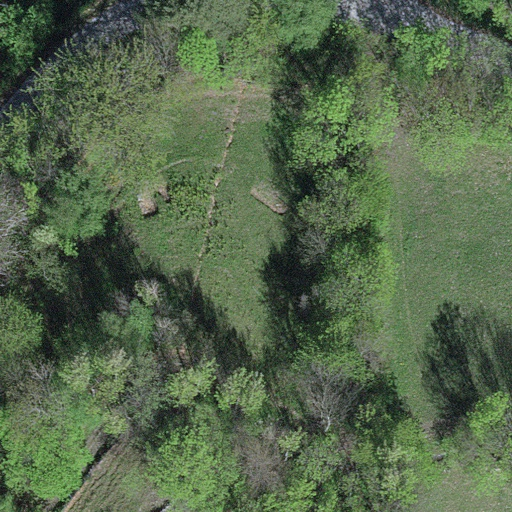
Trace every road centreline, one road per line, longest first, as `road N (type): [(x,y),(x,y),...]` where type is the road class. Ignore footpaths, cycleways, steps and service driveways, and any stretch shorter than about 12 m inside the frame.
road 1 (residential): [(0,141),(111,34),(205,0)]
road 2 (residential): [(278,0),(326,1),(511,68)]
